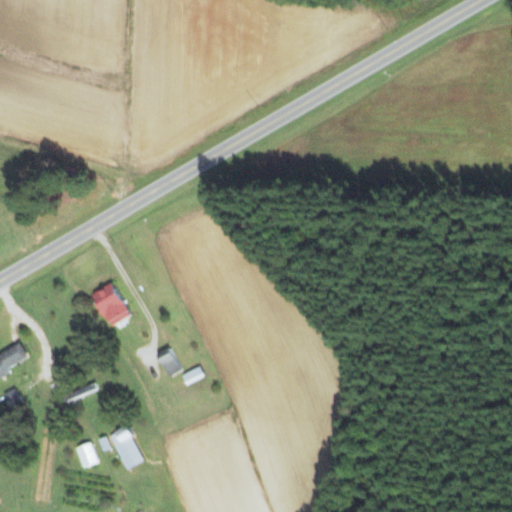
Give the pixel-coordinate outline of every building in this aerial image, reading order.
[(129,315),(110,282),(90,293),(109,327),(129,315)] [(0,374),(29,361),(21,344),(0,354),(0,374)] [(180,371),(172,351),(159,357),(167,376),(180,371)] [(186,384),(204,376),(200,367),(182,375),(186,384)] [(97,391),(94,384),(64,392),(66,400),(97,391)] [(128,428),(111,434),(124,469),(141,463),(128,428)] [(75,447),(83,468),(98,462),(90,441),(75,447)]
